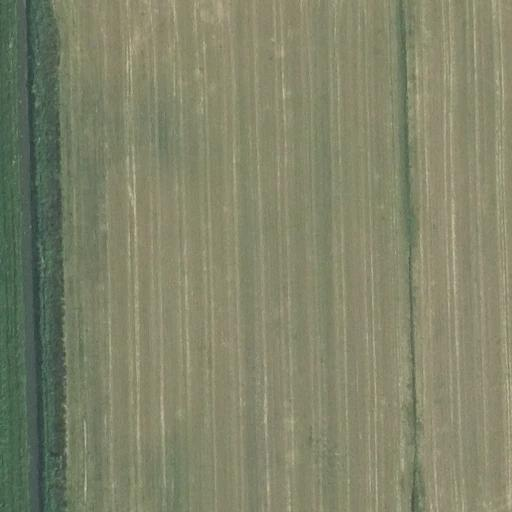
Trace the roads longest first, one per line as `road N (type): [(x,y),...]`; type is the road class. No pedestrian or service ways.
road 1 (unclassified): [(135,148),(134,115),(158,83),(318,0)]
road 2 (secondary): [(511,218),(362,290),(282,317)]
road 3 (secondary): [(365,75),(245,137),(166,196)]
road 4 (secondary): [(190,219),(269,162),(365,75)]
road 5 (secondary): [(240,322),(39,322)]
road 6 (secondary): [(143,211),(0,313)]
road 7 (secondary): [(511,4),(365,75)]
road 8 (tertiary): [(511,433),(364,391)]
road 9 (secondary): [(39,322),(162,239)]
road 10 (tertiary): [(240,322),(274,357),(364,391)]
road 11 (tertiary): [(282,317),(190,219)]
